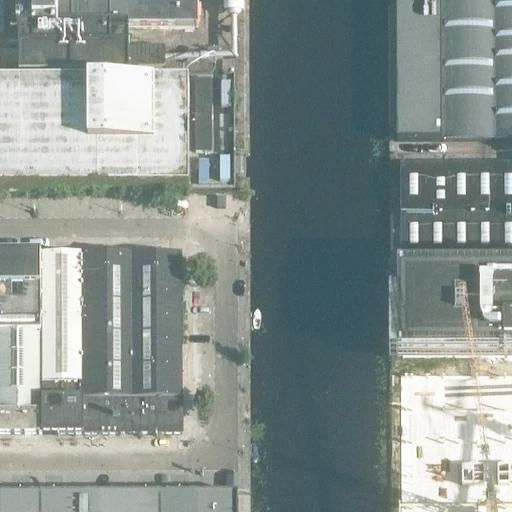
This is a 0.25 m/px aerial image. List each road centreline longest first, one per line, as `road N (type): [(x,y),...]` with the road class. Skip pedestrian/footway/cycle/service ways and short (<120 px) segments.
road 1 (unclassified): [(0,232),(180,232),(216,243),(226,273),(228,423),(219,447),(194,463)]
road 2 (unclassified): [(0,464),(194,463)]
